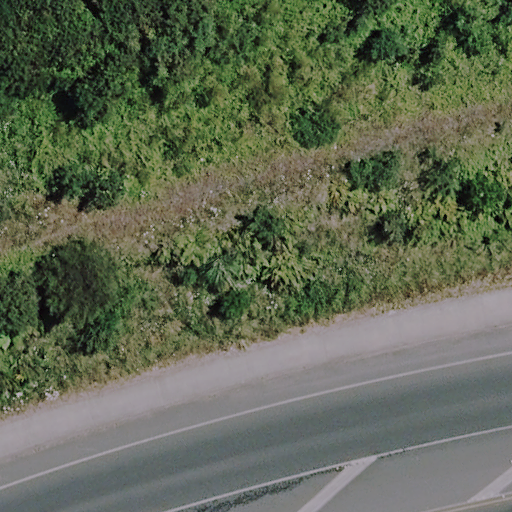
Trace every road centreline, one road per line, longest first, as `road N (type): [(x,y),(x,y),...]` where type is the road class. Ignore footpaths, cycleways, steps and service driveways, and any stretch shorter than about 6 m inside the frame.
road 1 (track): [(511,89),(0,253)]
road 2 (tertiary): [(329,511),(511,463)]
